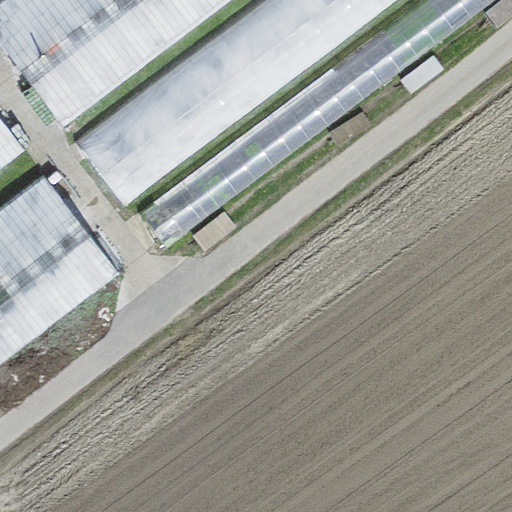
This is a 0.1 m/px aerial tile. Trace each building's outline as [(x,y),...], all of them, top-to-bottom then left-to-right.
[(0,0),(0,51),(60,129),(226,0),(0,0)] [(221,131),(249,170),(485,0),(395,0),(393,2),(396,6),(221,131)] [(0,168),(27,148),(0,113),(0,168)] [(162,235),(235,186),(213,154),(141,203),(162,235)] [(42,178),(0,210),(0,365),(112,278),(42,178)]
